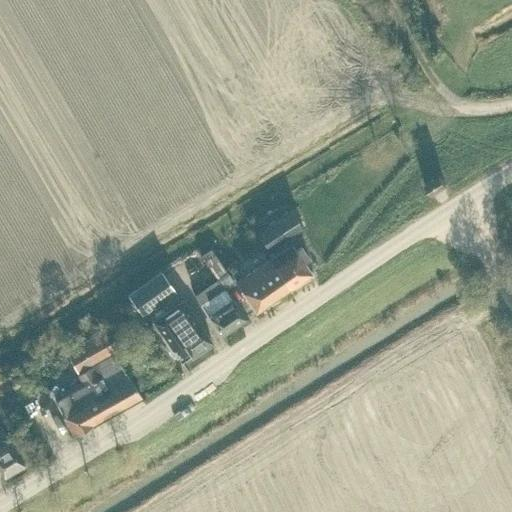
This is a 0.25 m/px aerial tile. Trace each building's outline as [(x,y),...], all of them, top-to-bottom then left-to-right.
[(429,194),(444,184),(439,175),(423,185),(429,194)] [(302,229),(290,211),(255,233),(267,252),(302,229)] [(291,245),(269,259),(290,289),(311,274),(303,263),(308,260),(300,247),(294,251),(291,245)] [(245,319),(224,289),(233,283),(214,254),(204,261),(216,279),(193,296),(200,306),(221,336),(245,319)] [(269,259),(235,283),(255,313),(290,289),(269,259)] [(175,292),(160,271),(126,295),(141,316),(175,292)] [(211,343),(181,301),(152,321),(172,351),(182,344),(191,357),(211,343)] [(72,435),(139,397),(128,379),(121,370),(120,371),(110,355),(114,353),(101,332),(65,353),(77,374),(84,386),(54,402),(62,416),(61,417),(72,435)] [(0,472),(3,478),(23,466),(0,427),(0,472)]
